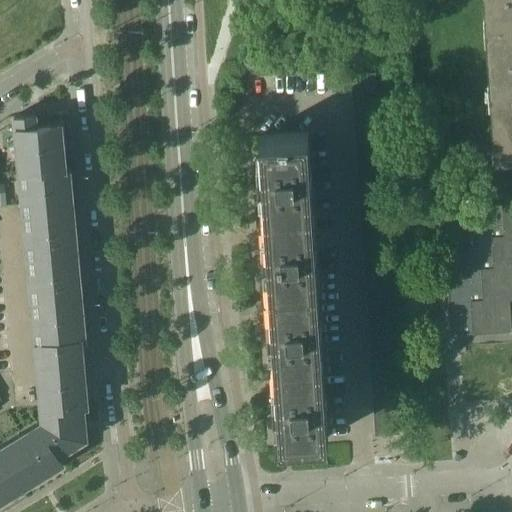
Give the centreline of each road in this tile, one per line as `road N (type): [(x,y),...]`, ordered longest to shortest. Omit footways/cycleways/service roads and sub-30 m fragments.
road 1 (residential): [(83,47),(128,511)]
road 2 (secondary): [(186,273),(168,0)]
road 3 (residential): [(237,497),(501,484)]
road 4 (secondary): [(186,273),(200,503)]
road 5 (secondary): [(237,497),(186,273)]
